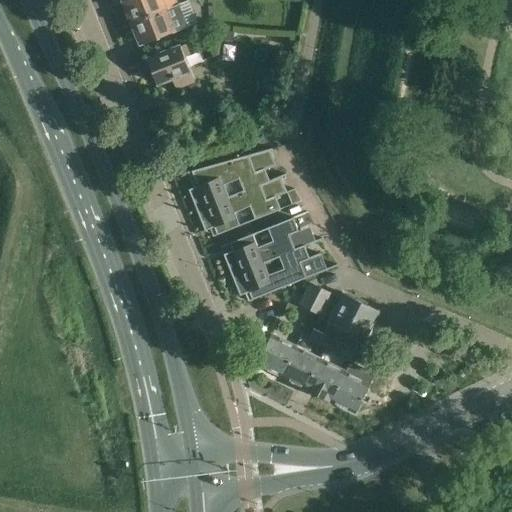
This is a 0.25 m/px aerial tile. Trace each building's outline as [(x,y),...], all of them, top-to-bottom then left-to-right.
[(123,0),(132,22),(178,4),(176,0),(123,0)] [(178,4),(132,22),(141,45),(187,26),(178,4)] [(217,40),(232,42),(234,28),(218,26),(217,40)] [(186,44),(166,52),(147,60),(157,84),(173,77),(177,88),(194,81),(189,71),(190,70),(185,56),(189,54),(186,44)] [(198,186),(188,190),(196,210),(197,210),(269,180),(265,170),(276,165),(270,150),(270,149),(224,162),(192,171),(192,172),(198,186)] [(269,180),(197,210),(205,231),(214,227),(216,234),(217,235),(281,210),(280,208),(276,197),(287,193),(281,177),(280,176),(269,181),(269,180)] [(232,251),(223,254),(231,274),(232,275),(295,249),(289,235),(299,231),(293,219),(293,218),(229,243),(230,244),(232,251)] [(295,249),(232,275),(240,296),(249,292),(252,299),(252,300),(327,270),(326,269),(320,253),(309,258),(304,246),(304,245),(295,249)] [(310,283),(299,305),(321,315),(332,294),(310,283)] [(257,364),(305,388),(304,389),(330,402),(331,401),(355,413),(370,384),(345,371),(358,344),(362,346),(379,311),(344,293),(317,345),(332,353),(327,363),(272,334),(257,364)]
